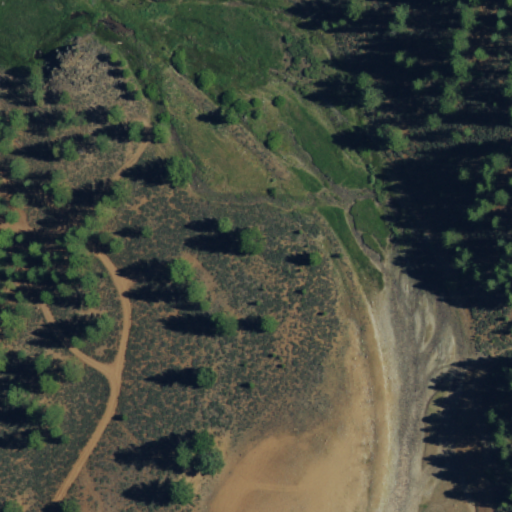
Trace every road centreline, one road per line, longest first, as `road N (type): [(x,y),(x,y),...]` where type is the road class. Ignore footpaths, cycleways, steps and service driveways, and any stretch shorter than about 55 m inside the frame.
road 1 (track): [(49,511),(105,416),(125,304),(108,266),(75,228),(43,198),(0,179)]
road 2 (track): [(27,233),(35,292),(55,332),(116,374)]
